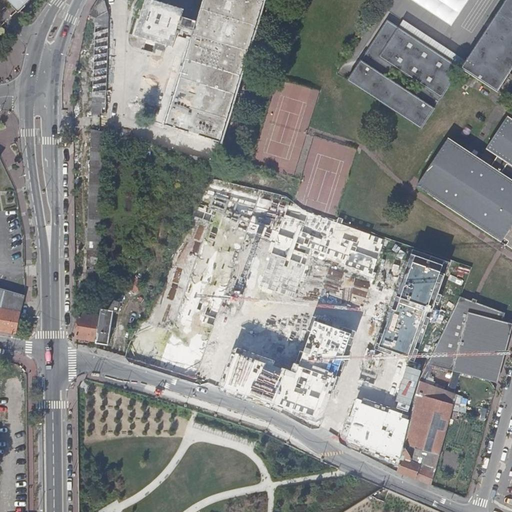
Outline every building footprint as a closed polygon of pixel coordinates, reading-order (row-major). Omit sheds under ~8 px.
[(9,0),(18,9),(27,0),(9,0)] [(105,0),(98,0),(97,2),(93,9),(89,15),(95,18),(92,115),(106,113),(109,16),(105,0)] [(155,0),(146,0),(135,37),(174,49),(177,37),(191,41),(165,125),(221,142),(265,1),(263,0),(204,0),(198,21),(184,17),(186,9),(155,0)] [(471,0),(411,0),(454,27),(471,0)] [(511,0),(505,0),(461,69),(503,97),(511,83),(511,75),(509,74),(511,68),(511,0)] [(459,72),(461,69),(386,20),(367,50),(393,67),(422,86),(416,96),(387,77),(372,68),(361,60),(347,81),(421,129),(459,72)] [(367,50),(361,60),(372,68),(387,77),(393,67),(367,50)] [(462,72),(457,79),(469,86),(473,80),(462,72)] [(511,119),(508,117),(486,149),(497,157),(491,167),(449,139),(417,187),(511,249),(511,119)] [(100,273),(105,133),(105,132),(91,129),(85,281),(93,285),(100,273)] [(161,148),(217,163),(220,163),(224,147),(165,132),(161,148)] [(24,295),(0,288),(0,308),(20,312),(24,295)] [(460,296),(428,363),(490,380),(505,321),(502,320),(504,312),(460,296)] [(0,330),(22,335),(25,318),(19,317),(20,312),(0,308),(0,330)] [(96,341),(96,343),(108,345),(114,311),(101,309),(100,317),(96,341)] [(79,315),(76,338),(96,341),(100,317),(79,315)] [(398,472),(431,485),(451,412),(455,396),(419,381),(404,441),(405,441),(403,451),(397,472),(398,472)] [(360,386),(340,439),(371,450),(380,426),(363,420),(374,391),(360,386)]
